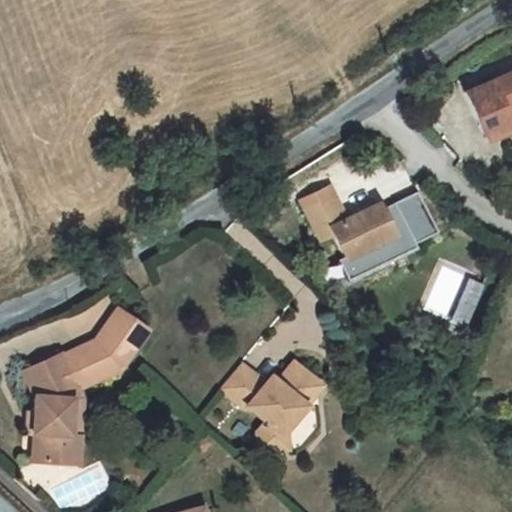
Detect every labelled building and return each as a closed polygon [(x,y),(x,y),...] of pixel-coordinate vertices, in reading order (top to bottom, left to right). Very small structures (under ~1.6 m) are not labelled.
[(511,71),(464,91),(485,139),(511,128),(509,121),(511,119),(511,71)] [(329,186),(301,200),(320,240),(332,234),(344,258),(348,256),(390,237),(394,235),(378,203),(346,218),(329,186)] [(390,237),(348,256),(356,273),(397,252),(390,237)] [(464,322),(480,286),(469,281),(453,317),(464,322)] [(94,340),(70,352),(85,385),(119,369),(145,329),(116,308),(94,340)] [(70,352),(61,356),(76,389),(85,385),(70,352)] [(32,462),(53,463),(53,452),(68,452),(71,417),(79,418),(80,398),(76,389),(61,356),(60,354),(23,371),(35,395),(34,413),(33,419),(35,419),(34,434),(32,462)] [(240,363),(220,389),(244,409),(246,406),(264,421),(255,431),(258,451),(282,449),(281,434),(285,428),(294,418),(288,414),(315,380),(292,362),(276,381),(273,385),(267,386),(264,382),(240,363)] [(276,381),(269,375),(264,382),(267,386),(273,385),(276,381)] [(294,418),(321,385),(315,380),(288,414),(294,418)] [(34,413),(27,413),(26,433),(34,434),(35,419),(33,419),(34,413)] [(53,463),(77,464),(79,418),(71,417),(68,452),(53,452),(53,463)]
